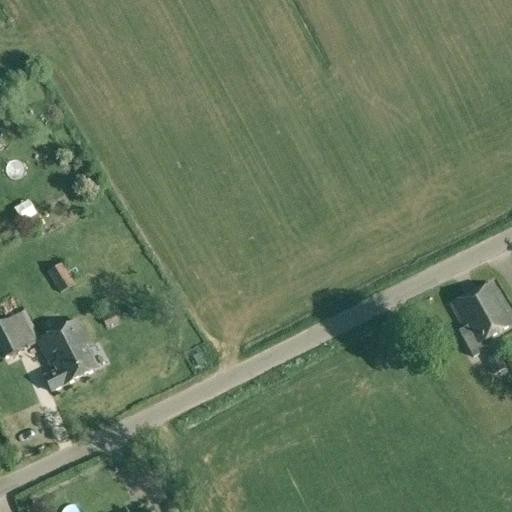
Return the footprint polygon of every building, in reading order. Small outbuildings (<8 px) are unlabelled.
[(20,143),(38,171),(53,161),(35,134),(20,143)] [(42,226),(36,215),(22,223),(28,234),(42,226)] [(0,251),(17,242),(10,231),(0,236),(0,251)] [(74,286),(62,265),(47,274),(59,294),(74,286)] [(476,351),(484,347),(482,345),(511,326),(511,317),(492,284),(451,307),(464,330),(459,333),(473,358),(479,355),(476,351)] [(20,349),(39,340),(25,313),(0,325),(0,352),(4,360),(20,351),(20,349)] [(107,328),(117,323),(113,314),(102,319),(107,328)] [(49,367),(53,365),(55,373),(44,378),(52,393),(98,370),(87,348),(90,347),(77,322),(37,342),(49,367)] [(511,350),(500,357),(507,371),(511,368),(511,350)] [(495,375),(505,370),(499,356),(486,361),(493,375),(495,375)]
